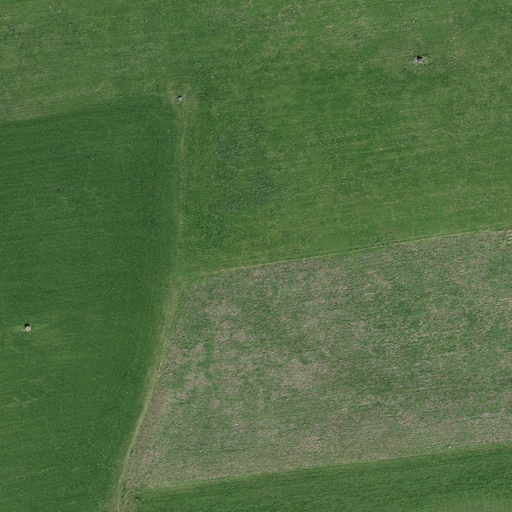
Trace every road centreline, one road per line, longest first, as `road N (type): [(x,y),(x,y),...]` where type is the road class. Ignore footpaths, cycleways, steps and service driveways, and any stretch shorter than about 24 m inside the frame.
road 1 (motorway): [(0,88),(511,2)]
road 2 (motorway): [(184,0),(0,34)]
